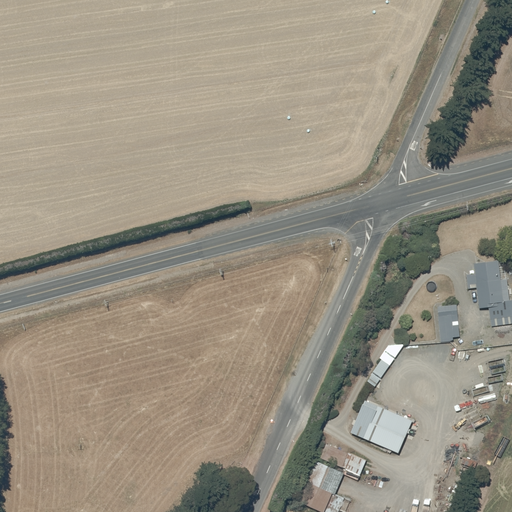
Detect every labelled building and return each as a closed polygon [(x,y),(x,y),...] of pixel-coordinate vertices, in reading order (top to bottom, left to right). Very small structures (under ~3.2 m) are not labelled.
[(500,272),(499,261),(475,264),(476,274),(468,275),(469,289),(478,288),(480,308),(490,307),(492,326),(511,323),(511,300),(510,301),(506,271),(500,272)] [(461,337),(459,305),(439,306),(441,342),(454,341),(454,337),(461,337)] [(391,364),(382,359),(369,382),(377,387),(391,364)] [(413,421),(366,401),(352,433),(399,453),(413,421)] [(350,452),(334,446),(328,443),(322,458),(344,467),(348,469),(346,474),(360,480),(368,460),(350,452)] [(339,511),(341,510),(346,511),(347,511),(352,501),(334,493),(336,494),(345,472),(318,461),(309,482),(301,502),(324,511),(339,511)]
